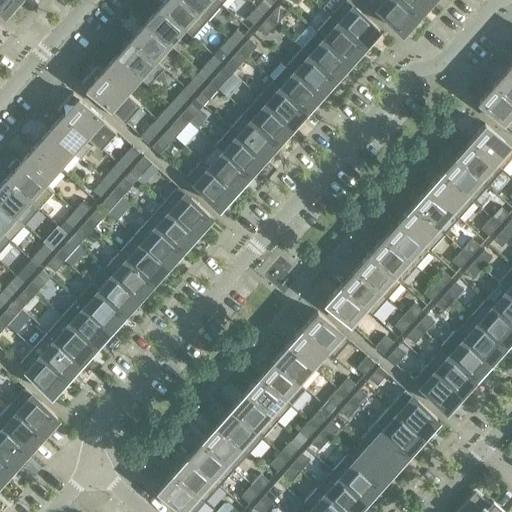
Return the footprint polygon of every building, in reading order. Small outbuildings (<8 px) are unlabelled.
[(0,0),(0,9),(8,17),(23,0),(0,0)] [(207,19),(185,0),(164,0),(160,6),(183,27),(192,35),(207,19)] [(222,3),(218,0),(185,0),(207,19),(222,3)] [(263,11),(272,1),(270,0),(260,0),(256,5),(263,11)] [(377,26),(347,0),(342,0),(330,14),(362,43),(377,26)] [(400,0),(369,0),(368,1),(400,30),(415,13),(400,0)] [(427,0),(400,0),(415,13),(427,0)] [(253,22),(263,11),(256,5),(246,16),(253,22)] [(183,27),(160,6),(145,22),(168,43),(183,27)] [(283,14),(275,7),(267,16),(275,23),(283,14)] [(362,43),(330,14),(315,30),(348,59),(362,43)] [(267,32),(275,23),(267,16),(259,25),(267,32)] [(168,43),(145,22),(131,38),(163,67),(164,66),(155,58),(168,43)] [(234,44),(243,34),(236,28),(227,37),(234,44)] [(301,46),(308,53),(333,75),(348,59),(315,30),(301,46)] [(226,53),(234,44),(227,37),(219,47),(226,53)] [(163,67),(131,38),(116,54),(149,84),(163,67)] [(254,46),(246,39),(238,48),(246,55),(254,46)] [(301,46),(287,62),(319,91),(333,75),(308,53),(301,46)] [(238,64),(246,55),(238,48),(230,57),(238,64)] [(149,84),(116,54),(103,69),(126,90),(139,76),(148,84),(149,84)] [(205,76),(213,67),(206,61),(198,70),(205,76)] [(319,91),(287,62),(272,78),(304,107),(319,91)] [(126,90),(103,69),(97,64),(81,82),(124,120),(139,102),(126,90)] [(511,70),(508,66),(493,83),(511,99),(511,70)] [(196,86),(205,76),(198,70),(189,79),(196,86)] [(225,78),(217,71),(210,80),(217,87),(225,78)] [(304,107),(272,78),(258,94),(290,123),(304,107)] [(209,96),(217,87),(210,80),(201,89),(209,96)] [(511,126),(511,99),(493,83),(478,99),(510,128),(511,126)] [(115,129),(72,91),(56,109),(62,113),(86,135),(99,147),(115,129)] [(176,108),(186,97),(179,91),(169,102),(176,108)] [(258,94),(243,110),(276,139),(290,123),(258,94)] [(166,120),(176,108),(169,102),(155,118),(159,114),(166,120)] [(197,110),(189,103),(181,112),(188,119),(197,110)] [(276,139),(243,110),(229,127),(261,155),(276,139)] [(180,128),(188,119),(181,112),(173,121),(180,128)] [(86,135),(62,113),(48,128),(72,150),(86,135)] [(147,141),(166,120),(159,114),(155,118),(140,135),(147,141)] [(511,155),(511,147),(484,122),(469,139),(502,168),(511,155)] [(215,143),(222,149),(247,171),(261,155),(229,127),(215,143)] [(72,150),(48,128),(34,145),(58,166),(72,150)] [(151,145),(159,153),(168,143),(160,135),(151,145)] [(502,168),(469,139),(455,155),(487,184),(502,168)] [(215,143),(200,159),(232,188),(247,171),(222,149),(215,143)] [(139,150),(132,144),(122,155),(129,161),(139,150)] [(58,166),(34,145),(19,161),(53,191),(54,190),(44,181),(58,166)] [(135,163),(142,170),(151,161),(143,154),(135,163)] [(487,184),(455,155),(441,171),(466,194),(473,200),(487,184)] [(232,188),(200,159),(185,176),(217,204),(232,188)] [(53,191),(19,161),(5,177),(38,207),(53,191)] [(109,183),(119,172),(112,165),(102,177),(109,183)] [(466,194),(441,171),(426,187),(451,210),(458,216),(473,200),(466,194)] [(38,207),(5,177),(0,182),(0,201),(15,215),(29,199),(38,207)] [(101,193),(109,183),(102,177),(94,186),(101,193)] [(129,185),(122,178),(114,187),(122,194),(129,185)] [(209,213),(177,185),(162,201),(194,230),(209,213)] [(114,203),(122,194),(114,187),(106,196),(114,203)] [(451,210),(426,187),(412,203),(444,232),(437,225),(451,210)] [(81,215),(90,204),(83,198),(73,209),(81,215)] [(15,215),(0,201),(0,230),(9,239),(24,223),(15,215)] [(194,230),(162,201),(148,217),(180,246),(194,230)] [(444,232),(412,203),(397,219),(429,248),(444,232)] [(498,223),(508,212),(500,205),(490,216),(498,223)] [(70,226),(81,215),(73,209),(63,220),(70,226)] [(101,217),(93,210),(85,219),(93,226),(101,217)] [(488,234),(498,223),(490,216),(480,227),(488,234)] [(511,232),(511,216),(503,227),(511,234),(511,232)] [(180,246),(148,217),(133,234),(166,262),(180,246)] [(85,235),(93,226),(85,219),(77,228),(85,235)] [(429,248),(397,219),(383,235),(415,264),(429,248)] [(500,245),(511,234),(503,227),(492,238),(500,245)] [(0,249),(9,239),(0,230),(0,249)] [(51,248),(62,236),(55,230),(44,241),(51,248)] [(166,262),(133,234),(119,250),(151,278),(166,262)] [(415,264),(383,235),(369,252),(401,280),(415,264)] [(469,255),(479,244),(471,237),(461,248),(469,255)] [(42,259),(51,248),(44,241),(35,252),(42,259)] [(72,249),(64,242),(56,251),(64,258),(72,249)] [(459,266),(469,255),(461,248),(451,259),(459,266)] [(492,255),(484,248),(474,259),(482,266),(492,255)] [(151,278),(119,250),(105,266),(137,295),(151,278)] [(56,267),(64,258),(56,251),(48,260),(56,267)] [(401,280),(369,252),(354,268),(386,296),(401,280)] [(472,277),(482,266),(474,259),(464,270),(472,277)] [(22,280),(33,268),(26,262),(15,274),(22,280)] [(506,288),(511,293),(511,264),(497,280),(506,288)] [(91,281),(90,282),(122,311),(137,295),(105,266),(104,266),(111,273),(98,287),(91,281)] [(386,296),(354,268),(340,284),(365,306),(372,312),(386,296)] [(440,287),(450,276),(442,269),(432,280),(440,287)] [(13,291),(22,280),(15,274),(6,285),(13,291)] [(43,282),(35,275),(27,284),(35,290),(43,282)] [(430,298),(440,287),(432,280),(422,291),(430,298)] [(463,287),(455,280),(445,291),(453,298),(463,287)] [(122,311),(90,282),(76,298),(108,327),(122,311)] [(27,299),(35,290),(27,284),(20,292),(27,299)] [(365,306),(340,284),(325,301),(350,323),(365,306)] [(485,297),(485,298),(511,322),(511,293),(506,288),(492,303),(485,297)] [(443,310),(453,298),(445,291),(435,302),(443,310)] [(108,327),(76,298),(71,303),(65,297),(55,308),(61,314),(94,343),(108,327)] [(511,331),(511,322),(485,298),(470,314),(502,342),(511,331)] [(412,319),(421,308),(413,301),(404,312),(412,319)] [(17,312),(8,305),(0,314),(0,316),(7,323),(17,312)] [(349,338),(317,310),(302,326),(334,355),(349,338)] [(402,330),(412,319),(404,312),(394,323),(402,330)] [(434,319),(426,312),(416,323),(424,330),(434,319)] [(94,343),(61,314),(47,330),(79,359),(94,343)] [(502,342),(470,314),(456,330),(488,359),(502,342)] [(414,341),(424,330),(416,323),(406,334),(414,341)] [(334,355),(302,326),(287,342),(312,365),(326,349),(333,356),(334,355)] [(440,344),(441,346),(473,375),(488,359),(456,330),(454,328),(440,344)] [(79,359),(47,330),(33,346),(65,375),(79,359)] [(392,341),(384,333),(374,345),(382,352),(392,341)] [(312,365),(287,342),(273,358),(298,381),(312,365)] [(405,352),(397,344),(386,356),(394,363),(405,352)] [(65,375),(33,346),(18,363),(50,392),(65,375)] [(473,375),(441,346),(427,362),(459,391),(473,375)] [(364,373),(374,361),(366,354),(356,366),(364,373)] [(298,381),(273,358),(258,374),(291,403),(305,387),(298,381)] [(427,362),(412,379),(444,407),(459,391),(427,362)] [(379,365),(368,377),(376,384),(387,372),(379,365)] [(291,403),(258,374),(244,391),(276,419),(291,403)] [(345,394),(355,383),(347,375),(337,387),(345,394)] [(24,386),(9,402),(41,431),(56,414),(24,386)] [(335,405),(345,394),(337,387),(327,398),(335,405)] [(367,394),(359,387),(349,398),(357,405),(367,394)] [(388,404),(396,411),(421,433),(436,417),(403,387),(388,404)] [(276,419),(244,391),(230,407),(262,435),(276,419)] [(347,416),(357,405),(349,398),(339,409),(347,416)] [(41,431),(9,402),(0,412),(0,423),(27,447),(41,431)] [(374,420),(382,427),(407,449),(421,433),(396,411),(388,404),(374,420)] [(262,435),(230,407),(215,423),(240,445),(247,452),(262,435)] [(316,426),(326,415),(318,407),(308,419),(316,426)] [(306,437),(316,426),(308,419),(298,430),(306,437)] [(338,426),(330,419),(320,430),(328,437),(338,426)] [(359,436),(367,443),(392,465),(407,449),(382,427),(374,420),(359,436)] [(27,447),(0,423),(0,452),(12,463),(27,447)] [(240,445),(215,423),(201,439),(233,468),(234,467),(227,461),(240,445)] [(318,448),(328,437),(320,430),(310,441),(318,448)] [(233,468),(201,439),(186,455),(218,484),(233,468)] [(287,458),(297,447),(289,440),(279,451),(287,458)] [(346,452),(346,453),(378,481),(392,465),(367,443),(353,458),(346,452)] [(277,469),(287,458),(279,451),(269,462),(277,469)] [(309,458),(301,451),(292,462),(300,469),(309,458)] [(0,477),(12,463),(0,452),(0,477)] [(378,481),(346,453),(331,469),(363,498),(378,481)] [(218,484),(186,455),(172,471),(204,500),(218,484)] [(289,481),(300,469),(292,462),(281,473),(289,481)] [(350,511),(363,498),(331,469),(317,485),(347,511),(350,511)] [(204,500),(172,471),(157,488),(182,510),(197,494),(204,500)] [(258,490),(268,479),(260,472),(250,483),(258,490)] [(248,501),(258,490),(250,483),(240,494),(248,501)] [(281,491),(273,483),(263,494),(271,501),(281,491)] [(347,511),(317,485),(303,501),(310,507),(314,511),(347,511)] [(500,511),(481,494),(478,497),(472,492),(453,511),(500,511)] [(259,511),(261,511),(271,501),(263,494),(253,506),(259,511)]
